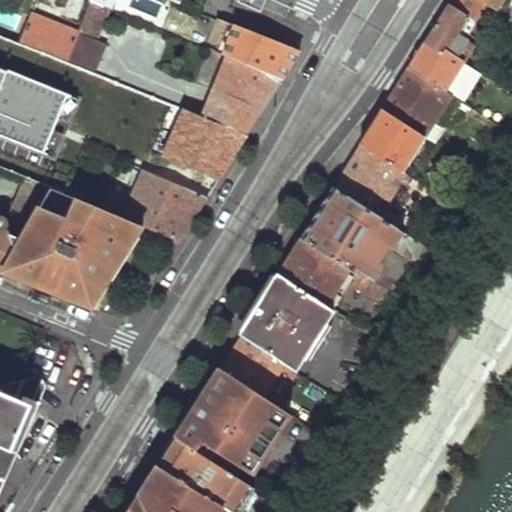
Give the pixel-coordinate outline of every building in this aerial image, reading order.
[(74,31),(88,37),(102,5),(88,0),(86,0),(86,1),(74,31)] [(470,19),(483,28),(493,11),(500,15),(509,0),(451,0),(448,5),(470,19)] [(442,52),(460,64),(469,50),(455,40),(470,19),(448,5),(438,22),(424,45),(439,55),(442,52)] [(15,43),(61,61),(74,31),(28,12),(15,43)] [(224,55),(281,77),(289,65),(297,52),(235,27),(224,55)] [(61,61),(76,68),(88,37),(74,31),(61,61)] [(159,157),(216,179),(245,135),(196,115),(76,68),(61,61),(15,43),(0,37),(0,168),(51,188),(62,193),(75,159),(8,132),(23,95),(133,137),(144,112),(173,122),(159,157)] [(408,70),(441,92),(460,64),(442,52),(439,55),(424,45),(408,70)] [(211,88),(261,109),(281,77),(224,55),(211,88)] [(382,111),(419,136),(446,95),(441,92),(408,70),(403,78),(382,111)] [(196,115),(245,135),(261,109),(211,88),(207,86),(196,115)] [(360,146),(393,168),(405,150),(408,152),(419,136),(382,111),(360,146)] [(333,189),(376,216),(402,173),(397,170),(393,168),(360,146),(333,189)] [(393,168),(397,170),(408,152),(405,150),(393,168)] [(141,225),(178,240),(205,197),(140,171),(122,217),(141,225)] [(301,240),(388,291),(406,262),(418,243),(376,216),(333,189),(301,240)] [(0,270),(85,305),(92,301),(141,225),(122,217),(73,198),(65,217),(39,207),(25,228),(4,218),(1,217),(0,216),(0,270)] [(337,288),(373,311),(388,291),(301,240),(278,275),(326,306),(337,288)] [(406,262),(413,267),(425,248),(418,243),(406,262)] [(433,253),(425,248),(413,267),(421,272),(433,253)] [(278,275),(240,337),(292,370),(294,371),(332,310),(326,306),(278,275)] [(222,371),(272,402),(292,370),(240,337),(219,369),(222,371)] [(177,441),(240,479),(285,410),(272,402),(222,371),(177,441)] [(0,429),(12,401),(0,395),(0,429)] [(0,429),(0,475),(30,409),(12,401),(0,429)] [(174,439),(157,466),(215,500),(222,506),(233,511),(278,511),(281,509),(274,504),(275,501),(244,481),(240,479),(177,441),(174,439)] [(157,466),(128,511),(207,511),(215,500),(157,466)] [(218,511),(222,506),(215,500),(207,511),(218,511)]
